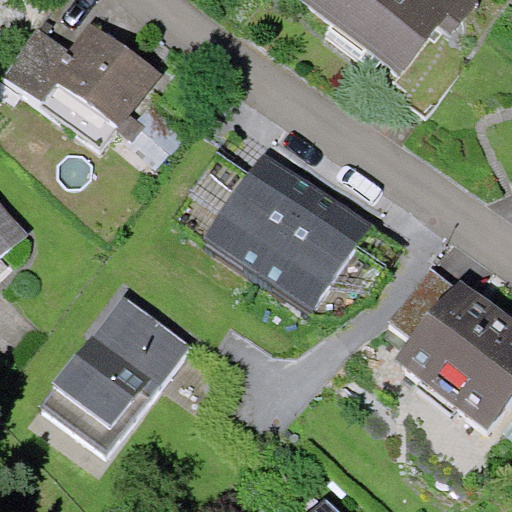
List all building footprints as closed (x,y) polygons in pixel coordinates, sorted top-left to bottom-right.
[(300,0),(398,76),(439,25),(452,35),(479,0),(300,0)] [(125,47),(91,22),(69,51),(67,53),(74,58),(58,82),(118,126),(115,129),(134,143),(146,126),(130,115),(161,73),(125,47)] [(69,51),(37,29),(5,76),(44,102),(58,82),(74,58),(67,53),(69,51)] [(258,271),(316,186),(289,168),(264,151),(207,236),(258,271)] [(316,186),(258,271),(312,307),(369,222),(340,203),(316,186)] [(0,258),(27,235),(0,203),(0,258)] [(411,339),(453,287),(430,269),(388,321),(411,339)] [(511,318),(505,313),(461,277),(453,287),(411,339),(396,358),(486,429),(511,397),(511,318)] [(144,311),(123,294),(54,382),(58,386),(41,407),(103,455),(189,346),(144,311)] [(341,511),(325,497),(311,511),(341,511)]
